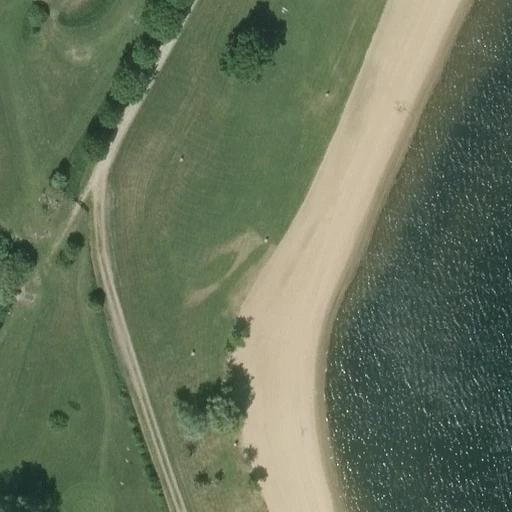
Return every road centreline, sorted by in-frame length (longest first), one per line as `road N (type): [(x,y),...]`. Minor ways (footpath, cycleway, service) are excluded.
road 1 (track): [(190,0),(0,327)]
road 2 (track): [(99,166),(103,274),(180,511)]
